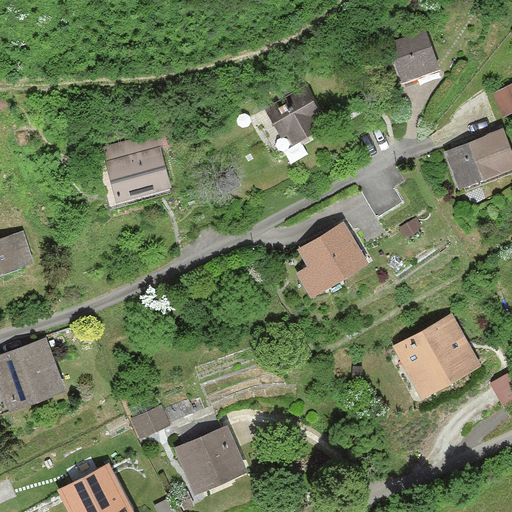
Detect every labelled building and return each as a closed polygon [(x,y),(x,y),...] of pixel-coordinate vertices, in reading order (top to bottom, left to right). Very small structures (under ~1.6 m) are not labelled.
[(393,83),(434,68),(420,28),(378,43),(393,83)] [(511,108),(511,84),(509,76),(483,85),(494,115),(511,108)] [(299,86),(256,110),(276,146),(319,122),(299,86)] [(448,190),(509,166),(494,128),(433,152),(448,190)] [(100,203),(161,188),(151,148),(90,162),(100,203)] [(288,251),(297,265),(285,273),(302,297),(358,260),(333,222),(288,251)] [(0,270),(25,262),(14,230),(0,234),(0,270)] [(413,398),(470,364),(439,312),(382,345),(413,398)] [(0,411),(54,391),(34,338),(0,350),(0,411)] [(495,403),(511,393),(511,374),(508,366),(483,379),(495,403)] [(165,425),(155,404),(126,417),(136,438),(165,425)] [(185,493),(238,470),(218,424),(164,448),(185,493)] [(136,511),(110,460),(57,487),(71,511),(136,511)] [(148,506),(150,511),(172,511),(167,498),(148,506)]
